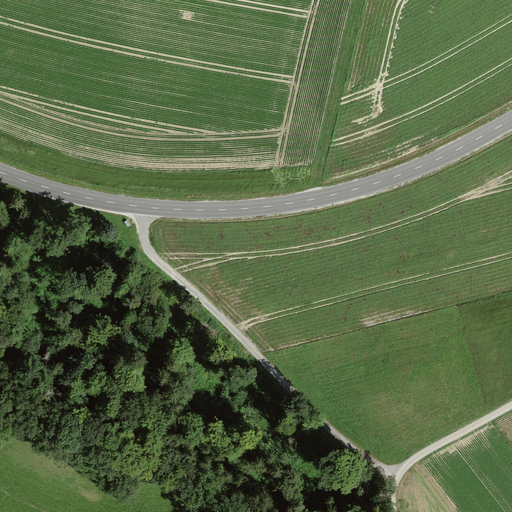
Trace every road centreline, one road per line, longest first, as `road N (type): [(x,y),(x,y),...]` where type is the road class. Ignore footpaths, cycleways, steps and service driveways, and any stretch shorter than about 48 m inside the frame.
road 1 (tertiary): [(0,170),(138,206),(239,208),(344,191),(405,171),(511,118)]
road 2 (track): [(138,206),(139,236),(160,259),(276,356),(392,475)]
road 3 (track): [(392,475),(423,449),(511,402)]
